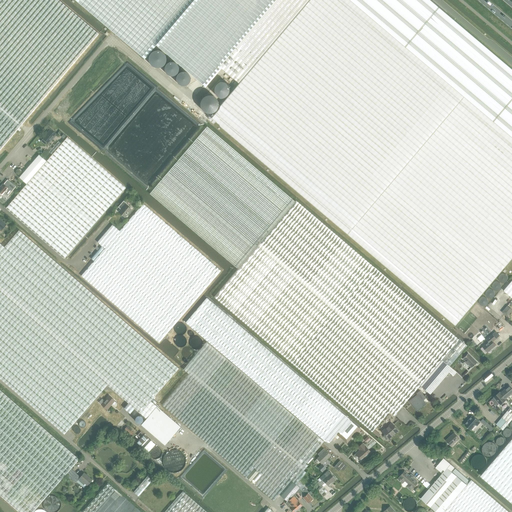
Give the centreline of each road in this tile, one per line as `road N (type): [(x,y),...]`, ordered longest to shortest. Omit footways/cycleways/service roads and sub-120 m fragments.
road 1 (unclassified): [(511,359),(332,511)]
road 2 (unclassified): [(0,207),(71,267),(105,225)]
